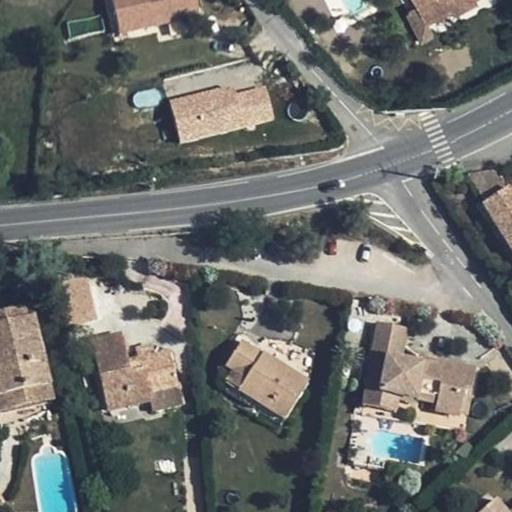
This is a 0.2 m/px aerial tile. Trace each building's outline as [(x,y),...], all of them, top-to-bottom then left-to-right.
[(193,0),(109,0),(117,31),(164,20),(163,14),(195,6),(193,0)] [(455,13),(479,1),(478,0),(414,0),(418,7),(427,3),(435,18),(453,9),(455,13)] [(426,23),(435,18),(427,3),(418,7),(426,23)] [(195,6),(163,14),(164,20),(197,12),(195,6)] [(266,82),(170,98),(177,140),(273,124),(266,82)] [(467,182),(481,204),(506,189),(500,181),(498,171),(467,176),(467,182)] [(511,256),(511,185),(506,189),(481,204),(480,205),(511,256)] [(36,283),(14,286),(17,298),(38,293),(36,283)] [(72,284),(58,285),(63,303),(75,301),(72,284)] [(0,315),(0,395),(47,385),(28,309),(0,315)] [(469,387),(473,366),(436,360),(436,363),(398,357),(402,329),(371,323),(361,389),(377,391),(377,396),(413,402),(415,394),(432,398),(432,408),(455,411),(461,386),(469,387)] [(156,355),(138,359),(128,361),(121,333),(89,341),(106,409),(152,399),(151,390),(177,384),(169,352),(156,355)] [(230,370),(223,381),(284,421),(308,383),(307,382),(241,341),(225,367),(230,370)] [(135,347),(138,359),(156,355),(152,343),(135,347)] [(152,399),(156,410),(182,404),(177,384),(151,390),(152,399)] [(51,400),(47,385),(0,395),(0,412),(22,407),(51,400)] [(25,417),(22,407),(0,412),(0,426),(0,428),(26,423),(25,417)] [(47,408),(25,417),(26,423),(29,432),(53,421),(47,408)] [(504,511),(493,500),(479,511),(504,511)]
